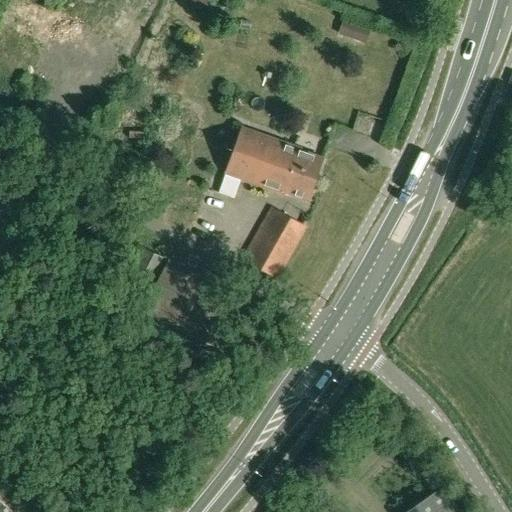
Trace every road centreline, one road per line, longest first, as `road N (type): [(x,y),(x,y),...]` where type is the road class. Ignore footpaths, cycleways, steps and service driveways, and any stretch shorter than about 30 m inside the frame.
road 1 (unclassified): [(339,338),(79,180),(0,149)]
road 2 (secondary): [(339,338),(455,123),(491,0)]
road 3 (unclassified): [(502,511),(422,404),(339,338)]
road 4 (secondary): [(205,511),(339,338)]
